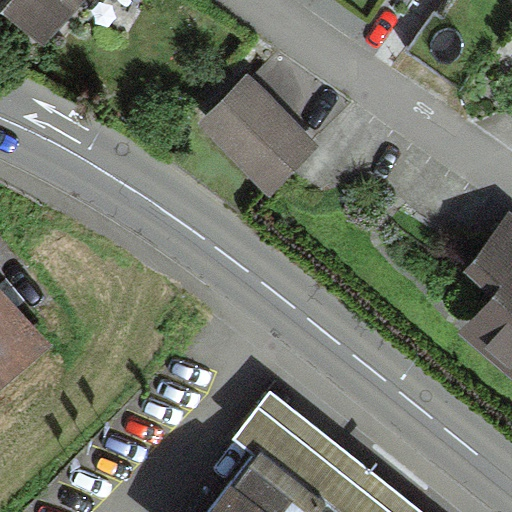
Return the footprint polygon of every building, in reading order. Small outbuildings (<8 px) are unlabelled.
[(13,0),(47,29),(74,0),(13,0)] [(434,12),(408,47),(457,83),(483,47),(434,12)] [(511,24),(491,56),(511,70),(511,24)] [(311,145),(244,80),(197,128),(264,193),(311,145)] [(456,310),(511,356),(511,206),(509,204),(466,255),(487,273),(456,310)] [(0,359),(35,329),(0,288),(0,359)] [(227,436),(246,451),(255,439),(345,511),(420,511),(266,388),(227,436)] [(345,511),(255,439),(246,451),(201,511),(345,511)]
